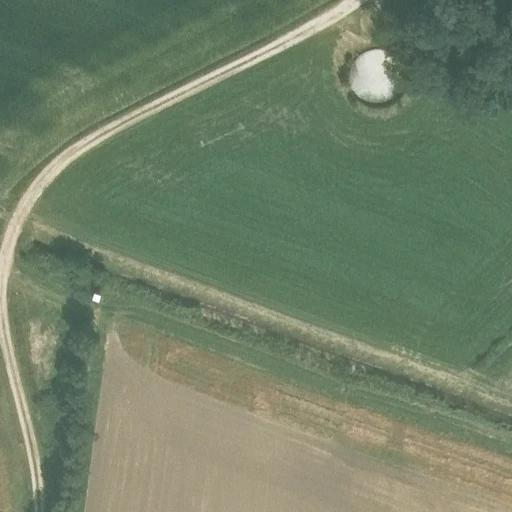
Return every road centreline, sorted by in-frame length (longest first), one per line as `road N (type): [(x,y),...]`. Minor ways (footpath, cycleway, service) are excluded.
road 1 (track): [(356,0),(50,167),(25,191),(0,247)]
road 2 (track): [(0,322),(33,465),(34,511)]
